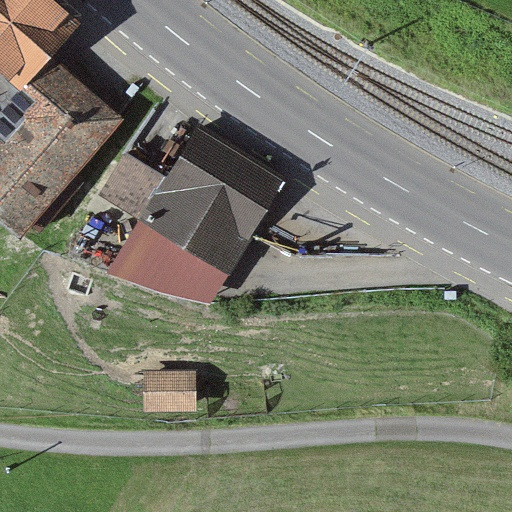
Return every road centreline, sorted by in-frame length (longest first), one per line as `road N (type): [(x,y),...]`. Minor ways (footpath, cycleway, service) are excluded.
road 1 (track): [(0,434),(209,443),(437,430),(511,445)]
road 2 (secondary): [(129,0),(312,136),(511,246)]
